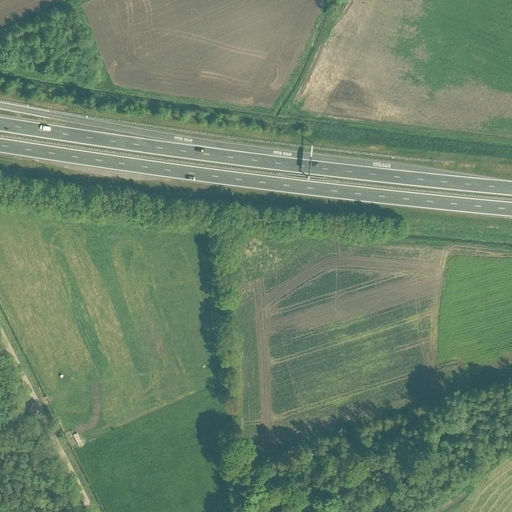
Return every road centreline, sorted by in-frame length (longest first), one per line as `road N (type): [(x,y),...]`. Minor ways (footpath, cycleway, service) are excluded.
road 1 (trunk): [(511,188),(0,125)]
road 2 (trunk): [(0,146),(511,209)]
road 3 (unclassified): [(0,333),(89,511)]
